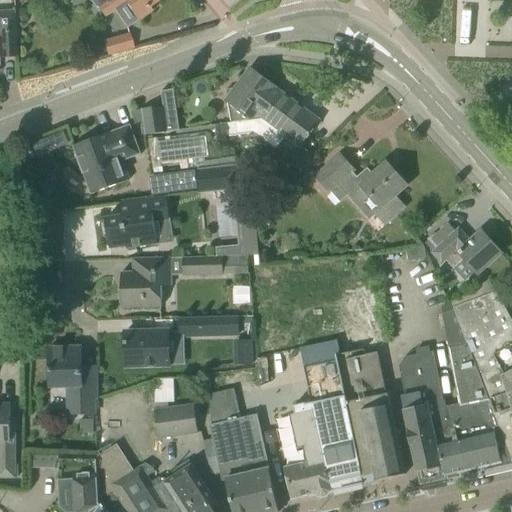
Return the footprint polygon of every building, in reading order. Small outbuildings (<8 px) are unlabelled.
[(91,0),(96,6),(104,18),(124,3),(126,5),(137,21),(151,11),(148,8),(158,0),(91,0)] [(0,32),(0,58),(14,58),(13,32),(0,32)] [(103,42),(107,56),(132,48),(128,35),(103,42)] [(235,88),(225,90),(231,122),(236,122),(238,134),(253,132),(262,120),(282,93),(258,76),(257,76),(249,70),(235,88)] [(262,120),(253,132),(276,149),(285,137),(300,148),(308,138),(320,122),(320,121),(282,93),(262,120)] [(141,110),(144,130),(145,135),(167,132),(163,108),(164,108),(164,107),(141,110)] [(123,161),(141,154),(130,125),(74,146),(92,195),(130,180),(123,161)] [(146,139),(150,169),(161,167),(160,162),(208,156),(205,137),(158,143),(157,138),(146,139)] [(47,138),(32,144),(37,157),(52,151),(47,138)] [(294,155),(298,169),(316,166),(313,152),(294,155)] [(340,156),(316,177),(329,192),(339,204),(347,196),(367,219),(375,213),(385,224),(404,207),(394,197),(407,186),(404,183),(405,180),(399,174),(396,174),(386,163),(373,175),(367,169),(357,178),(352,172),(353,171),(340,156)] [(197,170),(199,179),(216,176),(218,188),(251,183),(248,162),(197,170)] [(195,171),(150,177),(153,197),(198,190),(195,171)] [(122,217),(105,219),(110,249),(126,246),(126,248),(158,244),(154,223),(169,221),(165,196),(120,203),(122,217)] [(434,247),(429,252),(441,265),(446,261),(453,269),(462,260),(476,276),(500,254),(481,232),(469,243),(458,230),(455,232),(449,224),(429,241),(434,247)] [(133,260),(133,273),(121,273),(122,308),(162,307),(162,286),(172,286),(171,257),(133,260)] [(222,257),(182,258),(182,276),(222,275),(222,274),(222,257)] [(236,287),(236,302),(251,302),(250,287),(236,287)] [(494,353),(511,343),(511,321),(497,294),(451,310),(466,347),(509,460),(511,458),(511,392),(507,394),(494,353)] [(178,318),(179,338),(239,337),(239,316),(178,318)] [(124,333),(125,367),(171,366),(170,332),(124,333)] [(233,340),(233,366),(252,365),(251,340),(233,340)] [(511,343),(494,353),(507,394),(511,392),(511,343)] [(49,348),(49,368),(50,389),(65,389),(66,416),(96,415),(96,400),(98,400),(97,366),(81,366),(81,347),(49,348)] [(443,400),(433,351),(397,358),(400,373),(399,373),(403,395),(400,396),(403,410),(429,405),(444,475),(501,462),(509,460),(466,347),(448,350),(458,404),(445,406),(444,400),(443,400)] [(334,355),(336,361),(337,361),(346,403),(345,403),(359,467),(363,466),(366,484),(405,475),(387,394),(385,394),(377,353),(365,356),(363,350),(334,355)] [(337,361),(336,361),(304,368),(311,402),(304,405),(305,410),(289,414),(297,449),(303,448),(306,462),(285,467),(292,499),(314,494),(314,496),(316,496),(321,498),(327,497),(330,492),(332,492),(366,484),(363,466),(359,467),(345,403),(346,403),(337,361)] [(180,380),(155,378),(154,399),(179,400),(180,380)] [(0,478),(15,478),(15,425),(10,425),(10,404),(0,404),(0,478)] [(194,404),(180,406),(183,436),(198,434),(194,404)] [(420,476),(421,480),(435,477),(444,475),(429,405),(403,410),(417,473),(419,472),(420,476)] [(183,436),(180,406),(153,410),(157,440),(183,436)] [(278,511),(257,414),(241,418),(209,425),(212,438),(216,455),(222,482),(226,481),(233,511),(278,511)] [(79,420),(79,433),(93,433),(93,419),(79,420)] [(212,438),(201,441),(205,458),(216,455),(212,438)] [(96,448),(96,455),(98,504),(105,511),(171,511),(152,484),(153,481),(152,482),(148,476),(155,472),(153,468),(145,463),(133,470),(116,445),(103,453),(103,448),(96,448)] [(105,511),(98,504),(96,455),(31,454),(31,468),(59,469),(57,511),(105,511)] [(190,464),(173,475),(196,511),(195,511),(213,511),(219,507),(190,464)] [(160,477),(153,481),(152,484),(171,511),(195,511),(196,511),(173,475),(163,481),(160,477)]
